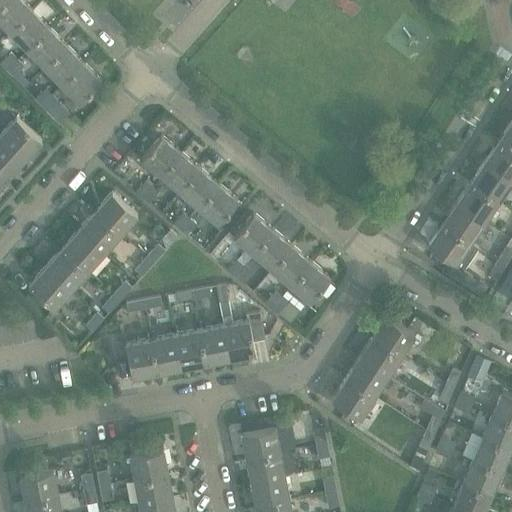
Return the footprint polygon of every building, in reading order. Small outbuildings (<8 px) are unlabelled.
[(3,0),(0,3),(0,21),(9,30),(31,9),(22,0),(3,0)] [(9,30),(26,48),(48,26),(31,9),(9,30)] [(65,44),(48,26),(26,48),(16,57),(5,69),(11,75),(23,64),(17,58),(26,48),(43,66),(65,44)] [(43,66),(61,83),(83,62),(65,44),(43,66)] [(11,51),(0,60),(0,63),(5,69),(16,57),(11,51)] [(79,102),(101,80),(83,62),(61,83),(79,102)] [(34,98),(40,104),(50,94),(45,88),(34,98)] [(40,104),(58,122),(69,112),(50,94),(40,104)] [(42,139),(17,117),(0,136),(25,158),(42,139)] [(511,119),(497,139),(511,149),(511,119)] [(0,136),(0,168),(9,177),(25,158),(0,136)] [(140,160),(160,176),(180,152),(160,136),(140,160)] [(483,160),(511,179),(511,149),(497,139),(483,160)] [(180,152),(160,176),(179,192),(199,168),(180,152)] [(483,160),(469,181),(498,200),(511,179),(483,160)] [(0,186),(9,177),(0,168),(0,186)] [(179,192),(198,208),(218,184),(199,168),(179,192)] [(135,192),(142,197),(151,186),(145,181),(135,192)] [(455,201),(484,220),(498,200),(469,181),(455,201)] [(198,208),(218,225),(238,201),(218,184),(198,208)] [(142,197),(148,203),(157,191),(151,186),(142,197)] [(138,215),(112,192),(95,211),(121,234),(138,215)] [(374,193),(367,202),(377,211),(384,202),(374,193)] [(455,201),(441,221),(470,241),(484,220),(455,201)] [(95,211),(78,229),(105,253),(121,234),(95,211)] [(172,224),(180,230),(190,217),(183,211),(172,224)] [(227,268),(234,275),(244,263),(243,263),(252,253),(252,254),(272,230),(252,213),(232,237),(245,248),(237,257),(227,268)] [(186,235),(197,223),(190,217),(180,230),(186,235)] [(441,221),(427,241),(456,261),(465,267),(479,247),(470,241),(441,221)] [(88,271),(105,253),(78,229),(62,247),(88,271)] [(291,246),(272,230),(252,254),(271,270),(291,246)] [(505,245),(497,259),(505,264),(511,251),(511,248),(511,249),(511,248),(511,239),(509,238),(505,245)] [(158,243),(146,256),(153,262),(165,249),(158,243)] [(271,270),(290,286),(310,262),(291,246),(271,270)] [(62,247),(45,266),(72,289),(88,271),(62,247)] [(134,268),(141,275),(153,262),(146,256),(134,268)] [(497,259),(488,275),(496,279),(505,264),(497,259)] [(310,302),(330,278),(310,262),(290,286),(310,302)] [(244,263),(234,275),(241,280),(251,269),(244,263)] [(55,308),(72,289),(45,266),(28,285),(55,308)] [(113,293),(119,299),(132,286),(125,279),(113,293)] [(225,283),(216,284),(222,318),(231,317),(225,283)] [(209,286),(192,289),(193,298),(210,295),(209,286)] [(192,289),(174,292),(176,302),(193,298),(192,289)] [(264,301),(272,307),(282,295),(275,289),(264,301)] [(113,293),(101,306),(108,312),(119,299),(113,293)] [(160,294),(142,298),(144,307),(161,304),(160,294)] [(290,322),(300,310),(282,295),(272,307),(290,322)] [(142,298),(126,301),(126,305),(127,310),(144,307),(142,298)] [(85,324),(92,330),(103,317),(96,311),(85,324)] [(223,324),(230,357),(255,352),(252,340),(265,338),(260,311),(247,314),(248,319),(232,322),(223,324)] [(386,315),(372,336),(400,354),(414,333),(386,315)] [(223,324),(199,329),(205,362),(230,357),(223,324)] [(199,329),(175,334),(181,367),(205,362),(199,329)] [(175,334),(150,338),(157,372),(181,367),(175,334)] [(358,357),(387,375),(400,354),(372,336),(358,357)] [(150,338),(125,343),(132,376),(157,372),(150,338)] [(476,354),(467,375),(482,382),(491,360),(476,354)] [(358,357),(345,378),(374,396),(387,375),(358,357)] [(452,367),(445,383),(453,387),(460,371),(452,367)] [(331,399),(360,417),(374,396),(345,378),(331,399)] [(438,399),(447,402),(453,387),(445,383),(438,399)] [(511,393),(502,389),(492,412),(511,421),(511,393)] [(460,390),(457,398),(471,404),(474,396),(460,390)] [(454,406),(468,412),(471,404),(457,398),(454,406)] [(511,421),(492,412),(482,435),(510,447),(511,443),(511,421)] [(433,413),(426,429),(435,433),(442,417),(433,413)] [(241,431),(246,456),(280,450),(275,425),(241,431)] [(312,429),(315,443),(326,441),(323,427),(312,429)] [(426,429),(419,446),(428,450),(435,433),(426,429)] [(453,450),(457,441),(441,434),(437,443),(453,450)] [(472,458),(501,470),(510,447),(482,435),(472,458)] [(318,457),(329,455),(326,441),(315,443),(318,457)] [(437,443),(428,466),(438,470),(444,472),(453,450),(437,443)] [(163,448),(129,454),(134,479),(168,473),(163,448)] [(251,481),(284,474),(280,450),(246,456),(251,481)] [(463,480),(463,481),(491,493),(501,470),(472,458),(467,470),(459,467),(454,477),(463,480)] [(424,477),(434,481),(438,470),(428,466),(424,477)] [(20,476),(25,501),(59,494),(54,469),(20,476)] [(96,471),(99,486),(110,484),(107,469),(96,471)] [(80,474),(83,489),(94,487),(91,472),(80,474)] [(134,479),(139,503),(173,497),(168,473),(134,479)] [(251,481),(256,505),(289,498),(284,474),(251,481)] [(333,475),(323,477),(325,491),(336,489),(333,475)] [(421,481),(418,489),(433,495),(436,487),(421,481)] [(463,481),(453,504),(472,511),(482,511),(491,493),(463,481)] [(101,499),(112,497),(110,484),(99,486),(101,499)] [(86,503),(97,501),(94,487),(83,489),(86,503)] [(336,489),(325,491),(328,506),(339,504),(336,489)] [(414,497),(430,503),(433,495),(418,489),(414,497)] [(25,501),(26,511),(62,511),(59,494),(25,501)] [(139,503),(140,511),(175,511),(173,497),(139,503)] [(256,505),(257,511),(291,511),(289,498),(256,505)]
